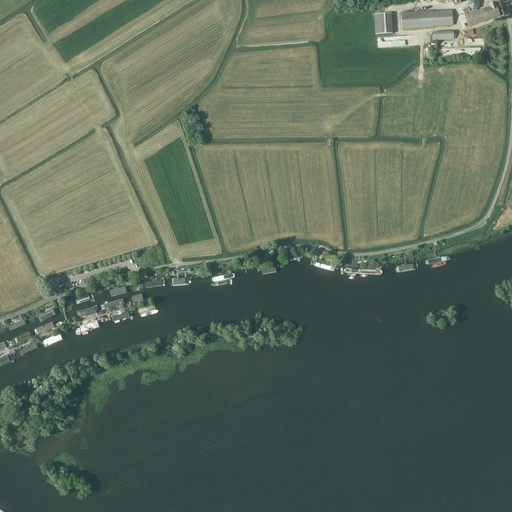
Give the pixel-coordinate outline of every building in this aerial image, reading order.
[(478,3),(476,0),(469,0),(469,5),(473,9),(477,8),(478,3)] [(490,7),(484,9),(478,11),(465,15),(469,27),(500,16),(495,2),(489,4),(490,7)] [(434,27),(433,12),(433,11),(401,13),(402,29),(434,27)] [(453,26),(452,11),(433,12),(434,27),(453,26)] [(380,14),(374,15),(375,35),(376,35),(378,35),(394,34),(392,14),(380,14)] [(454,40),(453,32),(433,33),(434,41),(454,40)] [(452,264),(448,246),(418,253),(422,271),(452,264)] [(418,254),(385,259),(388,277),(421,271),(418,254)] [(340,263),(313,256),(309,267),(337,275),(340,263)] [(362,263),(343,263),(343,274),(382,275),(382,263),(362,263)] [(284,264),(257,268),(258,278),(286,275),(284,264)] [(226,268),(208,271),(211,289),(240,284),(237,266),(226,268)] [(195,274),(170,274),(170,287),(195,287),(195,274)] [(167,277),(142,280),(144,291),(168,288),(167,277)] [(133,281),(105,288),(108,298),(136,291),(133,281)] [(95,291),(72,300),(75,308),(98,300),(95,291)] [(150,291),(125,298),(127,306),(152,299),(150,291)] [(122,298),(101,305),(104,314),(125,307),(122,298)] [(155,303),(133,309),(131,309),(133,319),(158,312),(155,303)] [(55,307),(34,315),(37,324),(59,316),(55,307)] [(95,307),(77,312),(79,319),(97,313),(95,307)] [(131,319),(129,310),(109,317),(111,325),(131,319)] [(27,318),(7,325),(10,333),(30,326),(27,318)] [(104,327),(102,319),(80,326),(83,334),(104,327)] [(52,322),(36,328),(39,334),(55,327),(52,322)] [(8,339),(11,347),(32,339),(31,338),(28,330),(8,339)] [(63,340),(60,333),(41,341),(43,348),(63,340)] [(0,342),(0,351),(9,348),(5,340),(0,342)] [(39,350),(36,342),(16,350),(19,358),(39,350)] [(0,365),(17,359),(14,352),(0,357),(0,365)]
